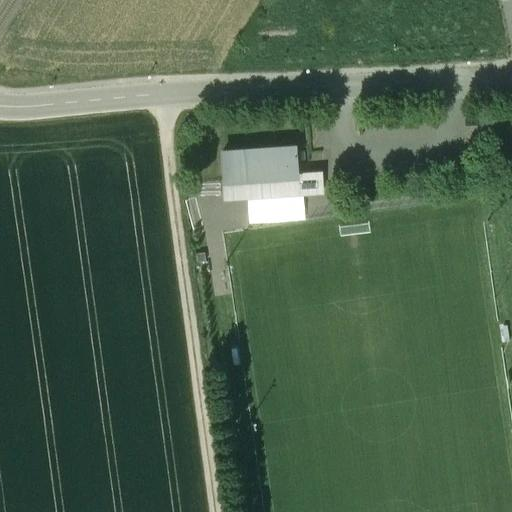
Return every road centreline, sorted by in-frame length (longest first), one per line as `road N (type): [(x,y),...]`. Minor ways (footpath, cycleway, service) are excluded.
road 1 (residential): [(36,103),(511,75)]
road 2 (track): [(218,511),(165,98)]
